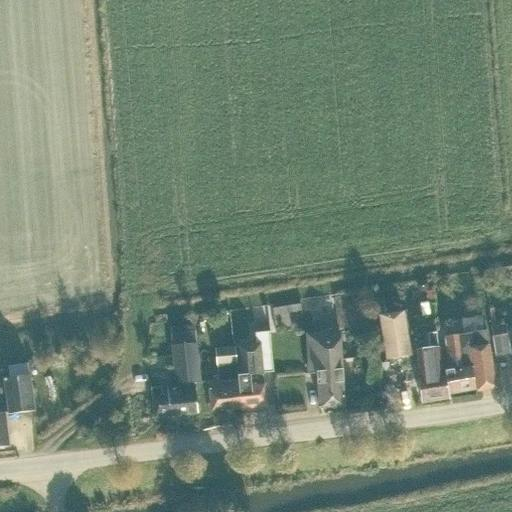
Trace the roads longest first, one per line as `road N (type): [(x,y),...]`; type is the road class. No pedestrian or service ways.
road 1 (tertiary): [(0,471),(511,404)]
road 2 (track): [(141,306),(124,385),(58,440),(51,465)]
